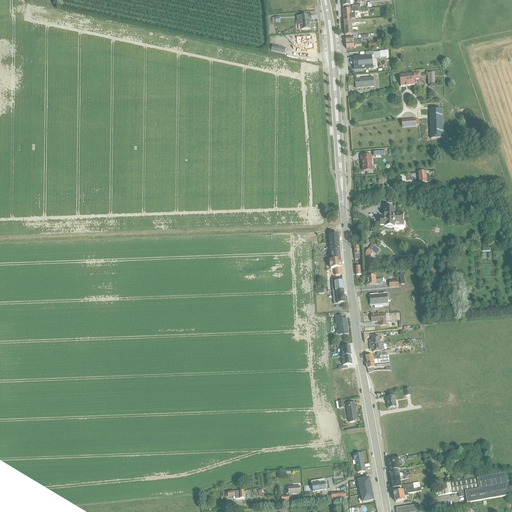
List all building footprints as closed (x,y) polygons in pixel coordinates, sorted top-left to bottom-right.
[(342,0),(343,10),(360,9),(360,5),(353,5),(352,0),(355,0),(356,4),(360,3),(359,0),(363,0),(363,2),(366,2),(365,0),(342,0)] [(360,9),(343,10),(344,21),(356,20),(355,13),(364,12),(364,9),(360,9)] [(311,16),(297,17),(298,26),(301,26),(301,30),(310,30),(310,21),(312,21),(311,16)] [(356,20),(344,21),(345,29),(352,28),(352,24),(363,23),(366,23),(365,20),(363,20),(363,19),(361,20),(356,20)] [(352,28),(345,29),(346,36),(353,35),(358,34),(358,31),(353,32),(352,28)] [(272,46),(271,52),(285,55),(286,49),(272,46)] [(366,57),(354,58),(355,70),(373,68),(372,59),(374,59),(389,58),(388,50),(380,51),(380,52),(373,53),(373,52),(366,52),(366,57)] [(420,73),(400,75),(401,87),(415,85),(415,84),(416,84),(416,80),(419,80),(418,76),(420,76),(420,73)] [(360,80),(356,80),(355,80),(356,89),(375,87),(374,78),(360,80)] [(442,109),(429,110),(431,139),(443,139),(442,109)] [(415,119),(402,120),(403,128),(416,127),(416,126),(419,125),(419,120),(416,121),(415,119)] [(372,156),(361,157),(361,161),(363,161),(363,172),(375,171),(375,167),(373,167),(372,156)] [(426,171),(419,172),(420,183),(430,182),(431,188),(438,188),(437,178),(430,178),(429,175),(426,175),(426,171)] [(380,220),(380,223),(380,225),(385,225),(385,226),(386,226),(387,227),(388,228),(389,228),(391,228),(392,227),(393,226),(395,226),(395,225),(398,225),(398,226),(405,226),(405,222),(404,222),(404,213),(395,213),(395,208),(385,208),(385,218),(380,218),(380,220)] [(330,244),(339,243),(338,234),(330,235),(330,244)] [(339,243),(330,244),(331,252),(340,251),(339,243)] [(369,250),(366,254),(366,266),(373,265),(373,258),(371,257),(374,253),(377,256),(380,250),(372,244),(368,250),(369,250)] [(331,261),(340,260),(340,251),(331,252),(331,261)] [(340,260),(331,261),(330,261),(330,269),(335,269),(341,268),(340,260)] [(433,267),(427,271),(431,276),(436,272),(433,267)] [(376,276),(368,277),(368,285),(383,284),(382,279),(376,280),(376,276)] [(433,277),(427,288),(429,289),(433,282),(436,284),(438,280),(433,277)] [(333,292),(344,290),(343,278),(332,280),(333,292)] [(344,290),(333,292),(334,305),(345,303),(344,290)] [(371,295),(369,295),(370,300),(371,305),(370,306),(375,305),(375,308),(383,308),(383,306),(388,306),(387,293),(383,293),(383,294),(378,295),(378,294),(371,295)] [(389,314),(371,315),(372,322),(380,321),(380,326),(387,326),(386,321),(389,321),(389,314)] [(342,316),(335,316),(336,325),(338,325),(340,335),(348,334),(346,319),(342,319),(342,316)] [(370,345),(382,344),(381,341),(380,337),(372,338),(372,340),(369,341),(370,345)] [(377,356),(383,355),(382,352),(382,351),(382,350),(381,347),(382,347),(382,344),(370,345),(370,350),(373,350),(373,352),(377,352),(377,356)] [(342,357),(351,356),(350,347),(341,348),(342,357)] [(383,355),(377,356),(365,356),(367,365),(390,363),(389,355),(383,355)] [(351,356),(342,357),(343,366),(353,365),(352,359),(351,360),(351,356)] [(390,363),(367,365),(368,373),(374,371),(373,368),(385,367),(386,371),(391,371),(390,363)] [(350,369),(342,370),(345,395),(354,393),(351,380),(350,369)] [(396,396),(386,398),(387,402),(389,409),(397,407),(396,401),(397,400),(396,396)] [(337,402),(336,402),(337,409),(338,409),(345,408),(344,401),(339,402),(338,402),(337,402)] [(355,403),(346,404),(349,423),(358,421),(355,403)] [(357,454),(353,455),(354,461),(356,461),(358,473),(365,472),(362,454),(360,454),(357,454)] [(400,458),(389,460),(391,471),(406,468),(400,468),(399,463),(401,463),(400,458)] [(463,459),(450,461),(451,468),(463,467),(463,464),(465,464),(465,462),(463,462),(463,459)] [(444,490),(434,492),(435,497),(459,493),(460,497),(466,496),(467,503),(511,494),(511,488),(509,489),(506,473),(477,478),(477,471),(451,472),(451,481),(455,480),(455,477),(464,477),(464,480),(463,480),(463,479),(460,479),(457,479),(457,481),(443,484),(444,490)] [(408,476),(392,479),(392,480),(392,483),(393,485),(393,488),(393,489),(402,487),(401,480),(409,479),(409,478),(411,478),(411,475),(408,476)] [(360,488),(372,485),(371,482),(370,482),(369,478),(359,481),(360,488)] [(312,482),(311,482),(311,483),(312,483),(313,492),(326,490),(324,479),(312,481),(312,482)] [(404,491),(421,488),(420,482),(413,484),(403,486),(404,491)] [(372,485),(360,488),(362,495),(372,492),(372,489),(373,489),(372,485)] [(289,493),(289,494),(301,494),(300,486),(288,487),(289,493)] [(421,488),(404,491),(394,493),(396,502),(405,501),(405,496),(409,496),(408,494),(422,492),(422,490),(424,490),(423,488),(421,488)] [(234,492),(235,496),(236,496),(236,499),(245,498),(244,491),(234,492)] [(372,492),(362,495),(363,502),(374,500),(373,496),(374,496),(373,492),(372,492)]
